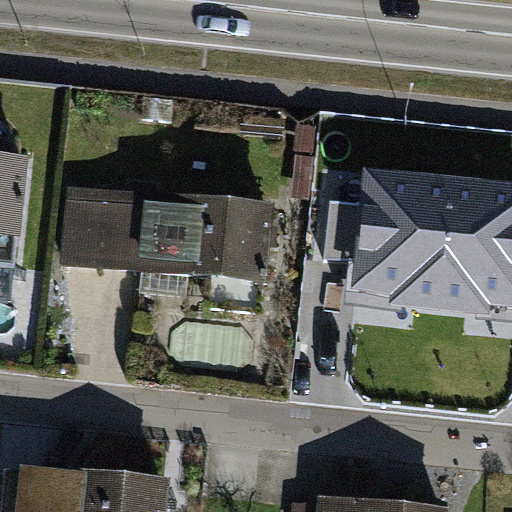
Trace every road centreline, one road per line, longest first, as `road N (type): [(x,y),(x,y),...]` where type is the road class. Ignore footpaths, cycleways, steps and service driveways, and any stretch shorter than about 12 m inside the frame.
road 1 (residential): [(511,457),(0,404)]
road 2 (secondary): [(511,35),(194,0)]
